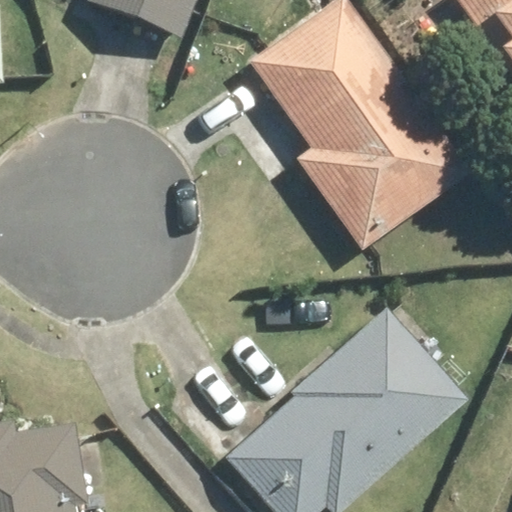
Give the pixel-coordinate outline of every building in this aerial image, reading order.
[(182,43),(192,17),(195,18),(201,0),(87,0),(85,6),(182,43)] [(511,0),(458,0),(511,71),(511,0)] [(469,174),(342,2),(239,77),(366,249),(469,174)] [(0,88),(9,88),(3,7),(0,7),(0,88)] [(391,318),(229,454),(278,511),(345,511),(468,410),(391,318)] [(0,511),(76,511),(75,505),(88,503),(76,426),(0,437),(0,511)]
